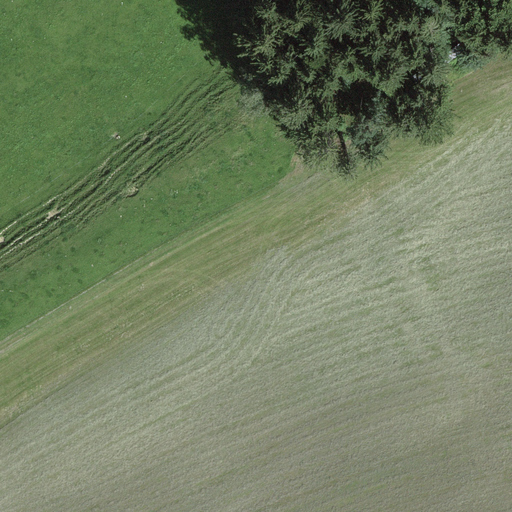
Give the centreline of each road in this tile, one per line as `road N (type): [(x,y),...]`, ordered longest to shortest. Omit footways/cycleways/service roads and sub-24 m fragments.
road 1 (track): [(330,164),(0,347)]
road 2 (track): [(330,164),(224,37),(225,0)]
